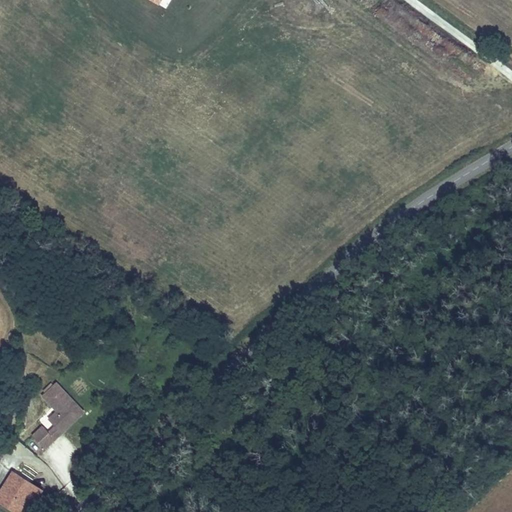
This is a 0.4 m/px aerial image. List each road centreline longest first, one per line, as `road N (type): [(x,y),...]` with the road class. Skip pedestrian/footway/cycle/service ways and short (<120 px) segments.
road 1 (unclassified): [(70,511),(378,229),(511,144)]
road 2 (unknown): [(402,0),(511,84)]
